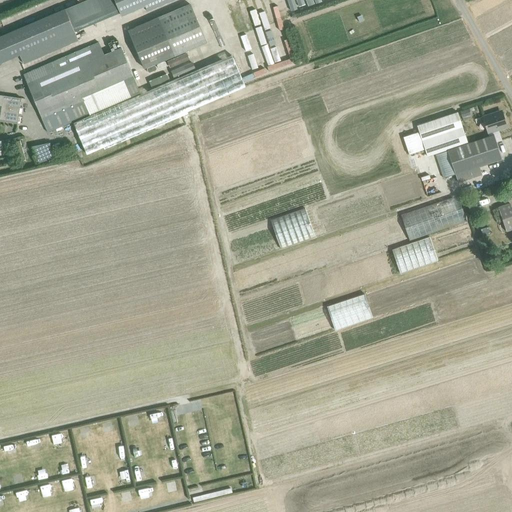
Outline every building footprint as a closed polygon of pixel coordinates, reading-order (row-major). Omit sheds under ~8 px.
[(175,0),(115,0),(122,16),(145,7),(148,12),(175,0)] [(127,30),(144,69),(206,43),(190,4),(127,30)] [(0,37),(0,63),(20,55),(24,64),(78,41),(65,10),(0,37)] [(89,46),(23,75),(48,133),(89,115),(140,94),(120,48),(104,55),(94,59),(89,46)] [(232,55),(74,123),(87,154),(103,147),(104,150),(188,114),(187,112),(246,87),(232,55)] [(266,65),(243,74),(248,85),(271,76),(266,65)] [(0,121),(17,124),(20,98),(0,95),(0,121)] [(461,112),(463,118),(471,115),(469,109),(461,112)] [(483,117),(488,134),(507,127),(501,111),(483,117)] [(419,132),(403,137),(409,155),(425,149),(427,157),(436,154),(444,179),(455,175),(458,183),(481,175),(479,167),(502,159),(496,142),(494,135),(489,136),(468,144),(458,113),(417,126),(418,128),(419,132)] [(19,141),(14,143),(20,162),(25,160),(19,141)] [(50,144),(32,148),(39,164),(56,159),(50,144)] [(499,207),(503,220),(507,232),(511,230),(511,208),(510,203),(499,207)] [(488,227),(480,229),(482,236),(490,234),(488,227)]
